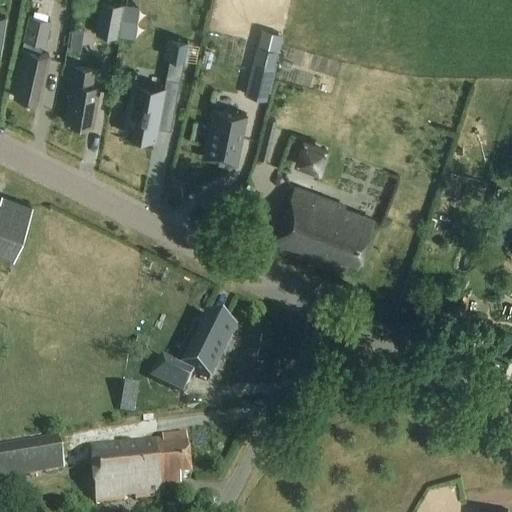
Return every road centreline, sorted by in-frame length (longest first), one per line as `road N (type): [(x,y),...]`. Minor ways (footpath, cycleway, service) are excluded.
road 1 (tertiary): [(328,317),(0,154)]
road 2 (residential): [(219,511),(328,317)]
road 3 (tertiary): [(511,409),(328,317)]
